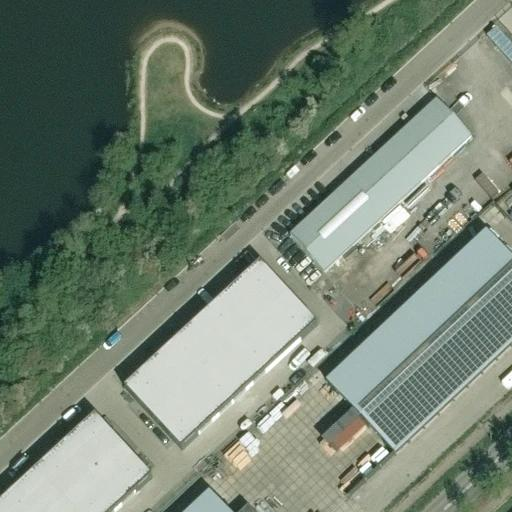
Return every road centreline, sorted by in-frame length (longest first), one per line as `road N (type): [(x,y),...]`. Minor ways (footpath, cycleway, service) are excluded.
road 1 (unclassified): [(494,0),(0,452)]
road 2 (unknown): [(457,33),(492,86),(491,102),(485,135),(438,201)]
